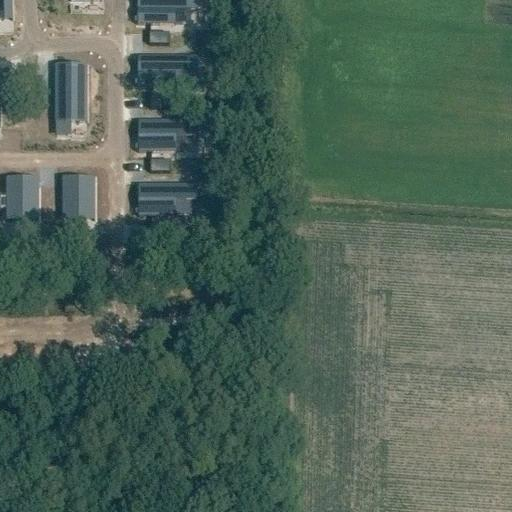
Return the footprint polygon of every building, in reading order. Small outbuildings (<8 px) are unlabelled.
[(32,0),(32,18),(61,18),(60,0),(32,0)] [(144,23),(144,51),(185,51),(185,22),(144,23)] [(144,79),(144,108),(185,108),(185,79),(144,79)] [(24,93),(24,134),(53,134),(52,93),(24,93)] [(141,144),(141,173),(183,173),(182,144),(141,144)] [(140,204),(140,232),(181,232),(181,204),(140,204)] [(53,209),(53,250),(82,250),(81,209),(53,209)]
